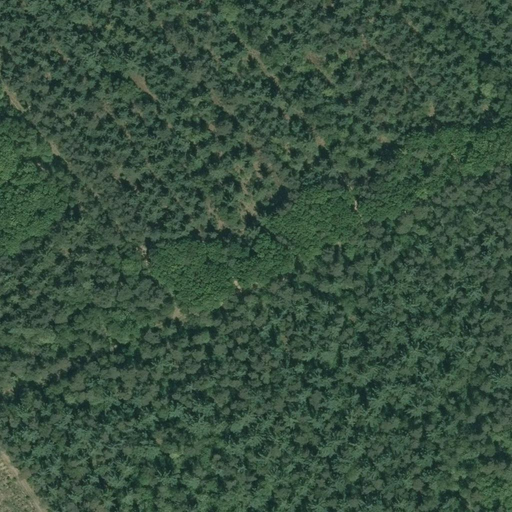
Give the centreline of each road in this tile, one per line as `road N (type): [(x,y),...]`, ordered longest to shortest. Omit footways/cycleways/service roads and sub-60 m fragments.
road 1 (track): [(0,402),(337,243),(511,143)]
road 2 (track): [(152,0),(337,243)]
road 3 (track): [(0,80),(183,318)]
